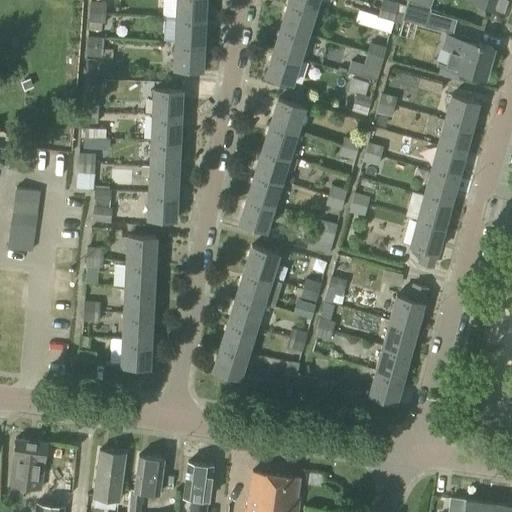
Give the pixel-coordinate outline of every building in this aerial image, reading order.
[(203,18),(204,0),(177,0),(176,16),(203,18)] [(314,9),(317,0),(288,0),(288,1),(314,9)] [(381,0),(379,9),(395,13),(397,3),(385,0),(381,0)] [(425,27),(429,12),(430,9),(406,0),(401,20),(425,27)] [(506,14),(511,0),(487,0),(490,1),(488,6),(506,14)] [(89,15),(105,16),(106,2),(90,1),(89,15)] [(306,34),(314,9),(288,1),(280,25),(306,34)] [(392,23),(395,13),(379,9),(377,19),(392,23)] [(104,23),(105,16),(89,15),(88,30),(101,31),(102,22),(104,23)] [(202,44),(203,18),(176,16),(175,42),(202,44)] [(107,31),(111,36),(117,36),(121,32),(122,26),(118,22),(112,22),(108,25),(107,31)] [(299,59),(306,34),(280,25),(273,50),(299,59)] [(484,78),(493,48),(469,42),(470,37),(448,31),(443,46),(453,49),(448,66),(438,63),(438,65),(484,78)] [(86,52),(112,55),(112,49),(103,48),(104,38),(87,36),(86,52)] [(201,70),(202,44),(175,42),(174,69),(201,70)] [(365,60),(381,64),(385,47),(369,43),(365,60)] [(291,83),(299,59),(273,50),(265,75),(291,83)] [(111,61),(112,55),(86,52),(84,69),(106,71),(107,61),(111,61)] [(376,81),(381,64),(365,60),(360,76),(376,81)] [(152,114),(180,115),(181,89),(154,88),(152,114)] [(369,108),(372,97),(355,93),(353,104),(369,108)] [(378,103),(394,107),(396,97),(380,93),(378,103)] [(444,119),(470,127),(477,102),(451,94),(444,119)] [(270,123),(296,131),(304,106),(278,98),(270,123)] [(81,112),(98,113),(98,103),(82,102),(81,112)] [(391,117),(394,107),(378,103),(375,113),(391,117)] [(97,123),(98,113),(81,112),(81,122),(97,123)] [(178,141),(180,115),(152,114),(151,140),(178,141)] [(464,152),(470,127),(444,119),(437,145),(464,152)] [(288,156),(296,131),(270,123),(262,148),(288,156)] [(105,138),(105,128),(80,127),(80,138),(105,138)] [(341,146),(357,150),(359,140),(344,136),(341,146)] [(96,139),(83,138),(83,148),(96,149),(96,139)] [(177,167),(178,141),(151,140),(150,166),(177,167)] [(365,152),(380,156),(383,146),(367,142),(365,152)] [(457,177),(464,152),(437,145),(430,170),(457,177)] [(354,160),(357,150),(341,146),(338,155),(354,160)] [(280,181),(288,156),(262,148),(254,173),(280,181)] [(77,162),(94,164),(95,153),(78,152),(77,162)] [(377,166),(380,156),(365,152),(362,161),(377,166)] [(93,174),(94,164),(77,162),(76,172),(93,174)] [(177,167),(150,166),(141,166),(140,177),(149,177),(149,178),(149,192),(176,193),(177,167)] [(450,202),(457,177),(430,170),(423,195),(450,202)] [(272,206),(280,181),(254,173),(246,198),(272,206)] [(93,203),(110,204),(111,189),(106,189),(106,186),(94,185),(93,203)] [(328,196),(343,200),(346,190),(330,186),(328,196)] [(13,201),(38,204),(40,192),(15,189),(13,201)] [(175,219),(176,193),(149,192),(147,218),(175,219)] [(350,201),(366,206),(369,197),(353,192),(350,201)] [(443,227),(450,202),(423,195),(416,220),(443,227)] [(341,209),(343,200),(328,196),(325,205),(341,209)] [(265,230),(272,206),(246,198),(239,222),(265,230)] [(36,216),(38,204),(13,201),(11,212),(36,216)] [(363,215),(366,206),(350,201),(347,211),(363,215)] [(109,207),(110,204),(93,203),(91,221),(110,223),(112,207),(109,207)] [(35,227),(36,216),(11,212),(10,224),(35,227)] [(328,255),(336,224),(320,219),(316,237),(309,235),(305,249),(328,255)] [(432,266),(443,227),(416,220),(410,245),(423,249),(419,263),(432,266)] [(33,239),(35,227),(10,224),(8,235),(33,239)] [(31,251),(33,239),(8,235),(7,247),(31,251)] [(126,261),(153,262),(155,236),(128,235),(126,261)] [(244,270),(270,278),(278,253),(251,245),(244,270)] [(85,257),(102,258),(103,248),(86,247),(85,257)] [(102,267),(102,258),(85,257),(84,267),(102,267)] [(152,288),(153,262),(126,261),(125,287),(152,288)] [(0,291),(0,341),(68,349),(75,277),(15,270),(13,293),(0,291)] [(262,303),(270,278),(244,270),(236,295),(262,303)] [(301,288),(318,292),(320,282),(321,283),(323,273),(315,271),(313,280),(304,278),(301,288)] [(344,291),(347,280),(331,275),(328,287),(344,291)] [(389,320),(415,327),(422,302),(422,301),(426,288),(413,284),(410,298),(396,294),(389,320)] [(151,314),(152,288),(125,287),(124,313),(151,314)] [(315,301),(318,292),(301,288),(299,297),(315,301)] [(330,317),(344,317),(345,293),(331,293),(330,317)] [(254,328),(262,303),(236,295),(228,320),(254,328)] [(310,319),(314,304),(297,299),(292,315),(310,319)] [(82,311),(99,312),(100,302),(83,301),(82,311)] [(99,322),(99,312),(82,311),(82,321),(99,322)] [(149,340),(151,314),(124,313),(122,339),(149,340)] [(316,327),(332,331),(335,321),(319,317),(316,327)] [(246,353),(254,328),(228,320),(220,344),(246,353)] [(409,352),(415,327),(389,320),(382,345),(409,352)] [(329,341),(332,331),(316,327),(313,336),(329,341)] [(289,337),(304,342),(307,332),(291,328),(289,337)] [(302,352),(304,342),(289,337),(286,347),(302,352)] [(149,340),(122,339),(114,339),(113,349),(122,350),(121,365),(148,366),(149,340)] [(238,378),(246,353),(220,344),(212,369),(238,378)] [(402,377),(409,352),(382,345),(375,370),(402,377)] [(94,363),(95,351),(78,349),(76,360),(94,363)] [(284,384),(284,385),(285,385),(293,386),(299,387),(301,376),(297,376),(298,364),(298,362),(287,361),(284,384)] [(395,403),(402,377),(375,370),(368,395),(395,403)] [(301,376),(299,387),(334,391),(335,381),(316,379),(317,378),(301,376)] [(40,488),(46,443),(16,439),(10,484),(40,488)] [(118,500),(124,453),(99,450),(93,497),(118,500)] [(159,493),(162,458),(138,456),(134,490),(131,490),(128,511),(138,511),(141,492),(159,493)] [(207,499),(212,465),(187,462),(183,496),(191,497),(189,511),(204,511),(206,499),(207,499)] [(296,511),(298,497),(296,496),(298,477),(252,471),(247,507),(244,507),(243,511),(296,511)] [(489,511),(490,503),(449,497),(447,511),(453,511),(489,511)] [(511,511),(511,505),(490,503),(489,511),(511,511)]
